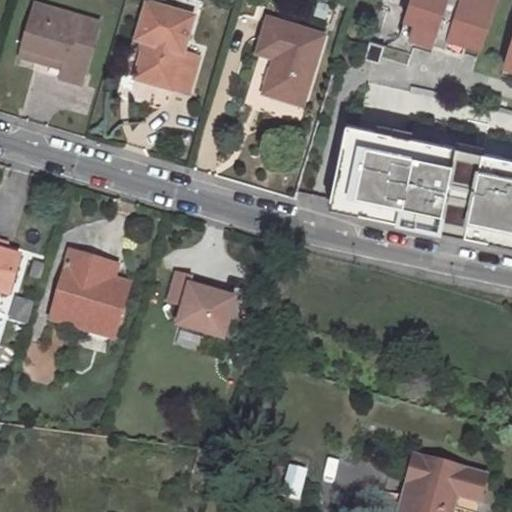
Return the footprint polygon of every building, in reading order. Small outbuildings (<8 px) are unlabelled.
[(489,0),(401,0),(391,35),(425,46),(429,36),(460,46),(473,50),(481,28),(489,0)] [(511,21),(511,1),(507,0),(489,0),(481,28),(508,36),(511,21)] [(80,86),(99,26),(36,6),(22,50),(66,63),(63,70),(60,80),(80,86)] [(150,47),(146,56),(141,55),(134,80),(188,96),(198,61),(183,56),(194,20),(148,6),(136,43),(144,45),(150,47)] [(511,21),(508,36),(497,69),(511,73),(511,21)] [(302,107),(322,39),(269,23),(260,55),(278,60),(266,96),(302,107)] [(457,56),(460,46),(429,36),(425,46),(457,56)] [(144,45),(141,55),(146,56),(150,47),(144,45)] [(20,57),(63,70),(66,63),(22,50),(20,57)] [(457,148),(346,124),(329,200),(359,206),(358,214),(438,231),(439,223),(465,228),(464,236),(487,241),(489,231),(511,236),(511,159),(482,153),(481,159),(455,153),(457,148)] [(458,140),(457,148),(455,153),(481,159),(482,153),(484,146),(458,140)] [(359,206),(329,200),(327,207),(358,214),(359,206)] [(439,223),(438,231),(464,236),(465,228),(439,223)] [(511,236),(489,231),(487,241),(511,246),(511,236)] [(0,241),(0,291),(9,294),(21,256),(3,251),(5,244),(0,241)] [(113,280),(97,275),(101,261),(72,252),(52,319),(113,337),(129,285),(113,280)] [(97,275),(113,280),(117,266),(101,261),(97,275)] [(178,324),(224,336),(235,297),(190,284),(193,276),(177,271),(169,299),(184,304),(178,324)] [(451,511),(456,495),(479,500),(486,476),(416,457),(409,481),(418,484),(409,511),(451,511)] [(299,499),(307,471),(291,467),(283,495),(299,499)] [(407,481),(398,511),(409,511),(418,484),(409,481),(407,481)]
